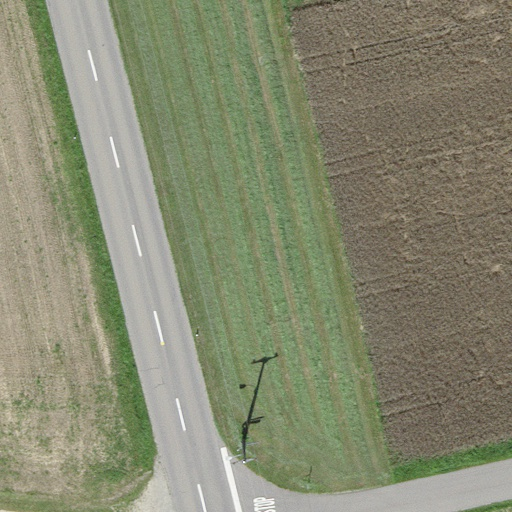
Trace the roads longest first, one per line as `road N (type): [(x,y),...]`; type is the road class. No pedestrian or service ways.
road 1 (tertiary): [(210,511),(81,0)]
road 2 (unclassified): [(511,484),(391,511)]
